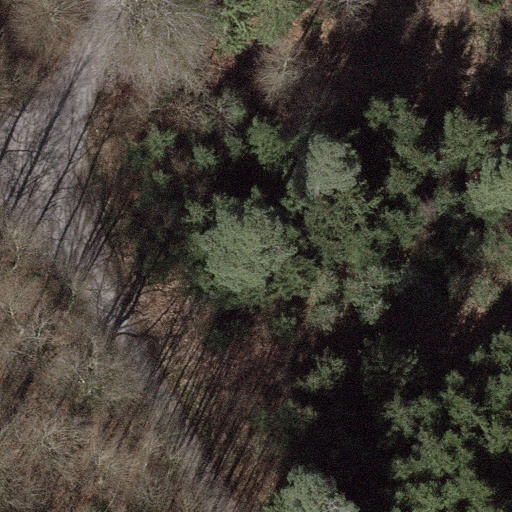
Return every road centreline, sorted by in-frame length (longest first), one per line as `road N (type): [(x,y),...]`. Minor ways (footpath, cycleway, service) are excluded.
road 1 (track): [(218,511),(19,131)]
road 2 (track): [(127,0),(69,90),(47,113),(0,139)]
